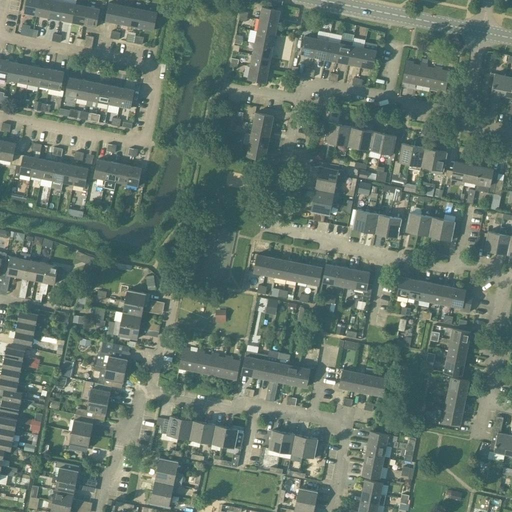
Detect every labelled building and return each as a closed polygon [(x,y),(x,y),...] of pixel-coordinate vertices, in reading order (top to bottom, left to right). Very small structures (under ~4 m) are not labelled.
[(36,15),(39,0),(26,0),(24,13),(36,15)] [(48,18),(51,0),(39,0),(36,15),(48,18)] [(51,0),(48,18),(60,20),(63,1),(56,0),(51,0)] [(60,20),(72,22),(75,4),(63,1),(60,20)] [(105,21),(117,23),(121,5),(109,2),(105,21)] [(72,22),(83,25),(87,6),(75,4),(72,22)] [(117,23),(129,26),(133,7),(121,5),(117,23)] [(83,25),(96,27),(99,8),(87,6),(83,25)] [(129,26),(141,28),(145,10),(133,7),(129,26)] [(259,20),(278,23),(280,11),(261,7),(259,20)] [(141,28),(153,30),(157,12),(145,10),(141,28)] [(259,20),(256,31),(275,35),(278,23),(259,20)] [(20,35),(32,37),(33,30),(30,29),(30,26),(22,25),(20,35)] [(254,43),(273,47),(275,35),(256,31),(254,43)] [(313,57),(317,38),(304,35),(301,55),(313,57)] [(79,46),(91,49),(94,37),(86,36),(85,40),(80,39),(79,46)] [(313,57),(325,60),(329,40),(317,38),(313,57)] [(336,62),(348,64),(352,45),(353,41),(341,39),(340,43),(336,62)] [(325,60),(336,62),(340,43),(329,40),(325,60)] [(252,55),(271,59),(273,47),(254,43),(252,55)] [(348,64),(360,67),(364,48),(352,45),(348,64)] [(360,67),(372,69),(376,50),(364,48),(360,67)] [(249,67),(268,70),(271,59),(252,55),(249,67)] [(0,78),(6,80),(10,61),(0,58),(0,78)] [(417,85),(417,82),(420,65),(413,64),(414,62),(406,60),(403,79),(409,80),(409,83),(417,85)] [(6,80),(17,82),(21,63),(10,61),(6,80)] [(17,82),(27,84),(31,65),(21,63),(17,82)] [(432,88),(432,85),(431,85),(434,68),(427,67),(428,65),(420,63),(420,65),(417,82),(423,83),(423,86),(432,88)] [(27,84),(38,86),(42,67),(31,65),(27,84)] [(437,89),(445,90),(449,71),(441,70),(442,67),(435,66),(435,68),(434,68),(431,85),(432,85),(438,86),(437,89)] [(38,86),(49,89),(52,70),(42,67),(38,86)] [(247,79),(266,83),(268,70),(249,67),(247,79)] [(49,89),(60,91),(64,72),(52,70),(49,89)] [(501,96),(505,76),(490,74),(483,110),(489,112),(493,95),(501,96)] [(511,77),(505,76),(501,96),(509,98),(506,115),(511,116),(511,77)] [(65,96),(76,98),(80,79),(69,77),(65,96)] [(76,98),(87,100),(91,81),(80,79),(76,98)] [(87,100),(98,102),(101,83),(91,81),(87,100)] [(98,102),(108,104),(112,86),(101,83),(98,102)] [(108,104),(119,106),(123,88),(112,86),(108,104)] [(119,106),(130,109),(134,90),(123,88),(119,106)] [(255,112),(253,123),(272,127),(274,116),(255,112)] [(251,134),(270,138),(272,127),(253,123),(251,134)] [(324,141),(336,144),(340,125),(328,123),(327,127),(322,126),(319,140),(325,141),(324,141)] [(336,144),(347,146),(351,127),(340,125),(336,144)] [(347,146),(358,148),(362,130),(351,127),(347,146)] [(358,148),(369,150),(373,132),(362,130),(358,148)] [(369,150),(380,153),(384,134),(373,132),(369,150)] [(249,144),(267,148),(270,138),(251,134),(249,144)] [(384,134),(380,153),(380,156),(388,157),(389,154),(392,155),(396,136),(384,134)] [(16,165),(18,154),(13,153),(15,143),(3,140),(0,154),(0,159),(12,162),(12,164),(16,165)] [(398,162),(409,164),(413,146),(401,143),(398,162)] [(246,155),(265,159),(267,148),(249,144),(246,155)] [(409,164),(420,166),(424,148),(413,146),(409,164)] [(420,166),(431,168),(435,150),(424,148),(420,166)] [(431,168),(443,171),(447,152),(435,150),(431,168)] [(31,176),(34,158),(23,155),(18,154),(16,165),(14,178),(19,179),(20,174),(31,176)] [(41,178),(45,160),(34,158),(31,176),(41,178)] [(94,178),(105,180),(109,161),(97,159),(94,178)] [(41,178),(52,181),(55,162),(45,160),(41,178)] [(115,182),(119,163),(109,161),(105,180),(103,188),(114,190),(115,182)] [(52,181),(62,183),(66,164),(55,162),(52,181)] [(452,178),(464,181),(467,164),(455,162),(453,170),(447,169),(444,184),(450,185),(452,178)] [(115,182),(126,184),(130,165),(119,163),(115,182)] [(62,183),(73,185),(77,166),(66,164),(62,183)] [(464,181),(477,183),(480,167),(467,164),(464,181)] [(126,184),(137,186),(141,168),(130,165),(126,184)] [(73,185),(84,187),(88,168),(77,166),(73,185)] [(343,171),(319,166),(317,178),(336,182),(340,183),(343,171)] [(375,181),(385,182),(387,173),(383,172),(384,168),(378,166),(375,181)] [(497,180),(498,173),(492,172),(493,169),(480,167),(477,183),(475,190),(494,194),(497,180)] [(359,177),(366,179),(368,171),(360,170),(359,177)] [(402,183),(405,183),(407,175),(394,173),(391,184),(401,186),(402,183)] [(315,189),(334,193),(336,182),(317,178),(315,189)] [(494,194),(500,195),(503,182),(497,180),(494,194)] [(369,194),(371,183),(359,181),(358,193),(369,194)] [(383,191),(394,193),(395,187),(385,185),(383,191)] [(313,201),(331,204),(334,193),(315,189),(313,201)] [(466,203),(473,204),(475,190),(468,189),(466,203)] [(311,212),(329,216),(331,204),(313,201),(311,212)] [(82,216),(83,211),(68,207),(67,212),(82,216)] [(364,231),(368,213),(356,210),(352,229),(364,231)] [(364,231),(375,233),(379,215),(368,213),(364,231)] [(406,231),(418,234),(422,215),(409,213),(406,231)] [(375,233),(386,235),(389,217),(379,215),(375,233)] [(418,234),(429,236),(433,218),(422,215),(418,234)] [(386,235),(398,238),(401,219),(389,217),(386,235)] [(429,236),(440,238),(444,220),(433,218),(429,236)] [(440,238),(452,241),(455,222),(444,220),(440,238)] [(484,250),(496,252),(500,234),(488,232),(484,250)] [(496,252),(507,255),(511,236),(500,234),(496,252)] [(36,235),(35,240),(51,244),(52,240),(36,235)] [(27,287),(28,284),(25,283),(31,254),(21,253),(20,258),(16,277),(22,278),(21,286),(27,287)] [(29,279),(35,280),(39,262),(30,260),(31,254),(25,283),(28,284),(29,279)] [(254,273),(265,275),(269,256),(258,254),(254,273)] [(16,277),(20,258),(6,256),(2,278),(0,287),(0,290),(7,292),(11,276),(16,277)] [(265,275),(275,277),(279,258),(269,256),(265,275)] [(286,279),(290,261),(279,258),(275,277),(286,279)] [(286,279),(297,282),(301,263),(290,261),(286,279)] [(41,282),(40,290),(46,291),(47,288),(44,287),(48,264),(39,262),(35,280),(41,282)] [(297,282),(307,284),(311,265),(301,263),(297,282)] [(44,287),(47,288),(48,283),(54,284),(57,274),(62,275),(64,268),(63,267),(48,264),(44,287)] [(323,282),(334,285),(337,266),(326,264),(323,282)] [(307,284),(318,286),(322,267),(311,265),(307,284)] [(334,285),(344,287),(348,268),(337,266),(334,285)] [(344,287),(355,289),(359,270),(348,268),(344,287)] [(351,307),(355,308),(356,301),(361,299),(369,301),(372,285),(367,284),(369,273),(359,270),(355,289),(352,300),(353,300),(351,307)] [(408,298),(412,280),(401,277),(397,296),(408,298)] [(418,304),(419,300),(423,282),(412,280),(408,298),(414,299),(413,304),(418,305),(418,304)] [(419,300),(429,302),(433,284),(423,282),(419,300)] [(429,302),(440,305),(444,286),(433,284),(429,302)] [(440,305),(450,307),(454,288),(444,286),(440,305)] [(460,312),(469,314),(473,295),(465,293),(465,290),(454,288),(450,307),(461,309),(460,312)] [(128,290),(125,302),(143,305),(144,303),(154,305),(155,301),(149,300),(150,294),(128,290)] [(266,312),(275,313),(277,300),(267,298),(266,312)] [(125,302),(123,313),(141,316),(142,311),(152,313),(153,309),(143,307),(143,305),(125,302)] [(97,307),(95,325),(103,325),(105,308),(97,307)] [(19,311),(17,321),(36,325),(37,319),(45,320),(45,316),(19,311)] [(225,311),(216,311),(216,323),(225,323),(225,311)] [(116,321),(116,323),(149,329),(156,330),(157,324),(144,322),(144,324),(140,323),(141,316),(123,313),(121,322),(116,321)] [(397,330),(404,331),(407,320),(400,319),(397,330)] [(17,321),(15,331),(41,336),(42,332),(35,330),(36,325),(17,321)] [(114,334),(137,339),(138,332),(142,332),(142,334),(148,335),(149,329),(116,323),(114,334)] [(449,340),(468,344),(470,332),(451,329),(449,340)] [(13,341),(32,345),(33,339),(40,341),(41,336),(15,331),(13,341)] [(405,336),(405,340),(397,339),(397,346),(410,346),(411,336),(405,336)] [(447,351),(466,354),(468,344),(449,340),(447,351)] [(6,346),(4,357),(31,362),(31,358),(24,357),(25,350),(6,346)] [(194,368),(197,353),(190,351),(190,348),(184,347),(180,365),(187,367),(187,370),(194,371),(194,368)] [(95,365),(125,371),(127,359),(124,359),(125,353),(111,350),(109,356),(108,363),(104,362),(104,361),(97,359),(95,365)] [(208,374),(208,371),(211,356),(211,355),(204,354),(204,351),(197,350),(197,353),(194,368),(201,370),(201,373),(208,374)] [(241,375),(252,377),(256,358),(257,353),(246,350),(241,375)] [(265,400),(270,401),(279,352),(269,350),(268,355),(267,360),(263,379),(269,380),(265,400)] [(445,361),(464,365),(466,354),(447,351),(445,361)] [(270,401),(274,402),(278,382),(284,383),(288,361),(290,354),(279,352),(270,401)] [(222,377),(222,374),(225,358),(218,357),(219,354),(211,353),(211,355),(211,356),(208,371),(215,373),(214,375),(222,377)] [(252,377),(263,379),(267,360),(268,355),(257,353),(256,358),(252,377)] [(229,378),(236,380),(240,361),(232,360),(232,357),(225,356),(225,358),(222,374),(230,376),(229,378)] [(4,357),(1,367),(21,371),(22,365),(30,367),(31,362),(4,357)] [(299,363),(288,361),(284,383),(295,386),(298,367),(299,363)] [(443,372),(462,376),(464,365),(445,361),(443,372)] [(91,387),(89,399),(107,403),(110,391),(110,386),(118,387),(119,382),(123,383),(125,371),(95,365),(94,370),(106,373),(105,379),(104,384),(92,382),(91,387)] [(1,367),(0,374),(0,377),(26,383),(28,378),(20,377),(21,371),(1,367)] [(298,367),(295,386),(306,388),(310,369),(298,367)] [(339,388),(350,390),(354,371),(343,369),(339,388)] [(350,390),(361,392),(364,374),(354,371),(350,390)] [(361,392),(371,394),(375,376),(364,374),(361,392)] [(371,394),(382,397),(386,378),(375,376),(371,394)] [(0,388),(4,389),(17,391),(18,386),(26,387),(26,383),(0,377),(0,388)] [(448,389),(467,392),(469,381),(450,378),(448,389)] [(4,389),(2,399),(28,404),(29,400),(21,399),(23,392),(17,391),(4,389)] [(448,389),(446,399),(465,403),(467,392),(448,389)] [(0,406),(0,409),(18,413),(20,407),(27,408),(28,404),(2,399),(0,406)] [(90,417),(93,418),(100,419),(101,414),(105,415),(107,403),(89,399),(87,411),(76,409),(76,413),(86,415),(86,416),(90,416),(90,417)] [(446,399),(444,410),(463,414),(465,403),(446,399)] [(460,425),(463,414),(444,410),(442,421),(460,425)] [(74,419),(72,431),(90,435),(93,418),(90,417),(90,416),(86,416),(86,415),(76,413),(75,419),(74,419)] [(0,416),(0,427),(23,432),(24,428),(16,426),(17,420),(0,416)] [(167,435),(179,437),(182,418),(171,416),(170,420),(164,419),(161,433),(167,434),(167,435)] [(489,451),(504,454),(508,435),(499,433),(503,418),(496,416),(489,451)] [(179,437),(190,439),(194,421),(182,418),(179,437)] [(190,439),(201,441),(205,423),(194,421),(190,439)] [(201,441),(212,444),(216,425),(205,423),(201,441)] [(212,444),(223,446),(227,427),(216,425),(212,444)] [(0,427),(0,437),(13,440),(14,434),(22,436),(23,432),(0,427)] [(223,446),(235,448),(239,430),(227,427),(223,446)] [(68,450),(82,452),(83,445),(88,446),(90,435),(72,431),(69,443),(70,443),(68,450)] [(280,451),(284,433),(272,431),(269,449),(280,451)] [(397,437),(370,431),(368,442),(386,446),(395,448),(396,442),(397,437)] [(280,451),(291,454),(295,435),(284,433),(280,451)] [(291,454),(302,456),(306,437),(295,435),(291,454)] [(0,437),(0,448),(12,451),(17,452),(19,452),(20,448),(12,446),(13,440),(0,437)] [(314,458),(320,459),(323,445),(317,443),(317,440),(306,437),(302,456),(314,458)] [(407,446),(406,450),(413,452),(414,447),(416,438),(408,437),(407,446)] [(476,454),(485,456),(488,443),(479,441),(476,454)] [(368,442),(366,453),(384,457),(386,446),(368,442)] [(12,451),(0,448),(0,459),(3,460),(4,454),(12,455),(12,451)] [(404,460),(411,462),(413,452),(406,450),(404,456),(404,460)] [(364,464),(387,468),(388,468),(390,458),(384,457),(366,453),(364,464)] [(160,458),(157,470),(176,473),(178,462),(160,458)] [(0,459),(0,469),(9,471),(9,467),(2,466),(3,460),(0,459)] [(59,467),(57,478),(57,479),(75,482),(75,481),(85,482),(86,478),(76,476),(77,470),(78,465),(56,461),(55,466),(59,467)] [(403,463),(402,471),(409,473),(411,464),(403,463)] [(387,468),(364,464),(361,475),(380,478),(385,479),(387,468)] [(155,481),(173,485),(176,473),(157,470),(155,481)] [(56,483),(55,490),(72,494),(74,488),(83,490),(84,486),(74,484),(75,482),(57,479),(57,478),(52,477),(51,482),(56,483)] [(365,479),(363,490),(381,494),(384,483),(365,479)] [(152,492),(171,496),(173,485),(155,481),(152,492)] [(478,481),(474,484),(476,489),(496,493),(498,485),(478,481)] [(296,500),(315,503),(317,492),(309,490),(310,485),(300,483),(299,488),(296,500)] [(55,490),(53,501),(70,505),(71,503),(81,505),(81,501),(72,499),(72,494),(55,490)] [(386,496),(381,494),(363,490),(360,501),(379,505),(384,506),(386,496)] [(150,504),(169,508),(171,496),(152,492),(150,504)] [(294,511),(300,511),(313,511),(315,503),(296,500),(294,511)] [(50,511),(68,511),(69,511),(76,511),(79,511),(80,508),(70,506),(70,505),(53,501),(50,511)] [(360,501),(358,511),(359,511),(377,511),(379,505),(360,501)]
